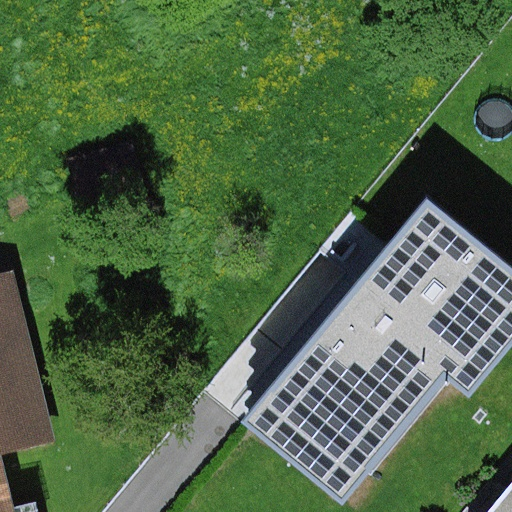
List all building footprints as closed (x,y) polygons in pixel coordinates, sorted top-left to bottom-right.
[(149,198),(133,142),(68,161),(84,216),(149,198)] [(511,268),(432,202),(243,425),(340,506),(446,379),(470,399),(511,349),(511,268)] [(98,293),(92,268),(67,274),(73,299),(98,293)] [(54,444),(14,273),(0,276),(0,511),(39,511),(38,503),(17,508),(4,456),(54,444)] [(216,377),(244,402),(275,367),(247,342),(216,377)] [(511,511),(511,487),(491,511),(511,511)]
